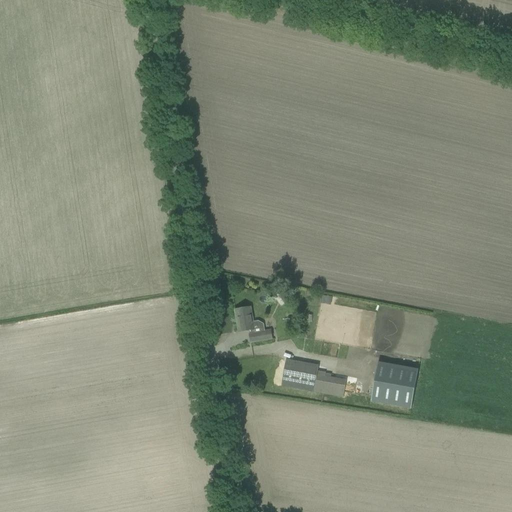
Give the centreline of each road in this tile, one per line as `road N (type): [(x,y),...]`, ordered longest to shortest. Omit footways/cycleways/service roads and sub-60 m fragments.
road 1 (unclassified): [(236,511),(150,0)]
road 2 (unclassified): [(271,0),(511,56)]
